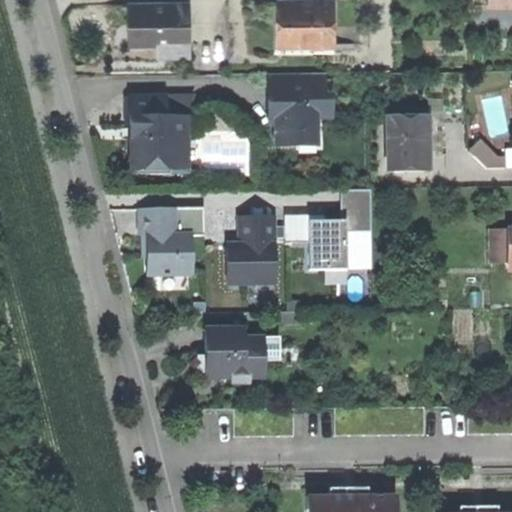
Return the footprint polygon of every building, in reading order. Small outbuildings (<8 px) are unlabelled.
[(280,0),(281,43),(338,42),(337,0),(280,0)] [(138,2),(138,42),(161,42),(190,42),(190,2),(138,2)] [(190,54),(190,42),(161,42),(161,54),(190,54)] [(338,51),(338,42),(281,43),(281,52),(306,51),(338,51)] [(277,124),(277,143),(298,143),(298,133),(319,133),(319,118),(334,118),(334,95),(326,95),(326,72),(270,72),(270,83),(270,107),(277,107),(277,114),(281,114),(281,124),(277,124)] [(132,141),(132,166),(151,166),(172,166),(172,137),(190,137),(190,115),(168,115),(168,94),(132,94),(132,124),(140,124),(140,141),(132,141)] [(270,124),(277,124),(281,124),(281,114),(277,114),(277,107),(270,107),(270,124)] [(390,117),(390,170),(432,171),(432,117),(409,117),(390,117)] [(132,132),(132,141),(140,141),(140,124),(132,124),(132,132)] [(319,143),(319,133),(298,133),(298,143),(319,143)] [(189,172),(190,137),(172,137),(172,166),(151,166),(151,172),(189,172)] [(288,174),(289,186),(312,186),(312,173),(288,174)] [(330,222),(308,222),(308,271),(346,271),(345,233),(371,233),(370,190),(340,191),(340,222),(330,222)] [(143,244),(146,244),(149,244),(149,255),(146,255),(146,276),(192,275),(191,237),(205,237),(204,209),(143,210),(143,244)] [(273,218),(239,218),(239,238),(239,245),(227,245),(227,285),(275,284),(273,218)] [(211,360),(211,378),(263,377),(263,339),(243,339),(243,329),(203,329),(203,343),(203,356),(211,360)] [(194,378),(204,378),(203,356),(194,362),(194,378)] [(204,378),(211,378),(211,360),(203,356),(204,378)] [(511,409),(467,410),(467,437),(511,436),(511,409)] [(424,410),(334,411),(335,438),(424,437),(424,410)] [(294,412),(235,412),(235,439),(294,439),(294,412)] [(394,511),(395,496),(367,497),(328,498),(305,498),(305,511),(394,511)]
